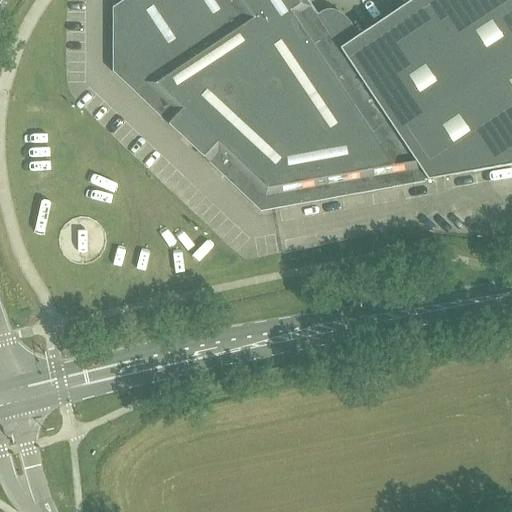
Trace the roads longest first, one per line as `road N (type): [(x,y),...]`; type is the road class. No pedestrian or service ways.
road 1 (secondary): [(0,398),(511,292)]
road 2 (unclassified): [(39,511),(0,399)]
